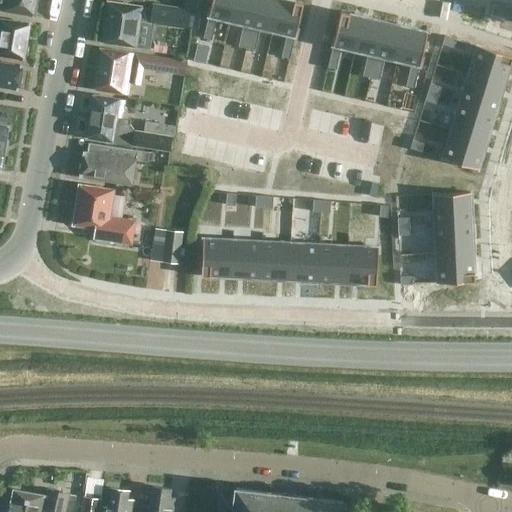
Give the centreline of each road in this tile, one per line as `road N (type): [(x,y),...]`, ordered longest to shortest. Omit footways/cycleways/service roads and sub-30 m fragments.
road 1 (primary): [(511,359),(0,330)]
road 2 (residential): [(18,262),(69,291),(147,306),(511,319)]
road 3 (residential): [(0,452),(349,474),(489,499)]
road 4 (residential): [(18,262),(73,0)]
